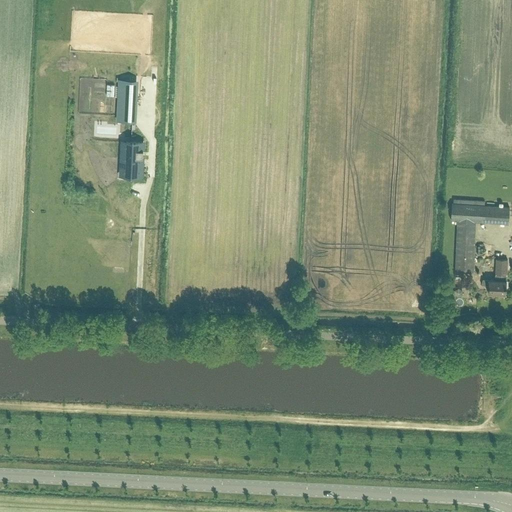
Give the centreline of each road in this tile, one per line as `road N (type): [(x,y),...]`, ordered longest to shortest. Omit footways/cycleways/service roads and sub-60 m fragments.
road 1 (track): [(0,406),(479,429),(495,404),(511,399)]
road 2 (secondary): [(0,474),(511,505)]
road 3 (unclassified): [(511,345),(0,319)]
